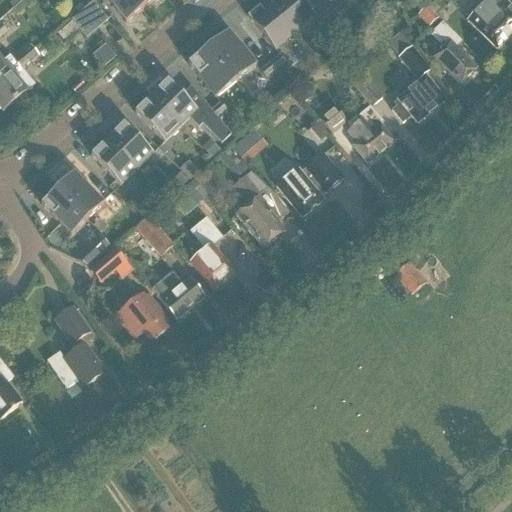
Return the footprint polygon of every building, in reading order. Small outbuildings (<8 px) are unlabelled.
[(143,11),(134,0),(105,0),(125,25),(143,11)] [(134,0),(143,11),(157,0),(134,0)] [(269,0),(267,2),(295,36),(315,20),(299,0),(269,0)] [(490,0),(467,24),(496,52),(511,36),(511,19),(505,12),(509,8),(500,0),(490,0)] [(275,52),(295,36),(267,2),(247,18),(275,52)] [(433,3),(426,9),(437,21),(441,26),(442,25),(448,19),(433,3)] [(107,22),(95,8),(92,5),(71,23),(86,40),(107,22)] [(428,29),(437,21),(426,9),(418,17),(428,29)] [(344,17),(338,10),(328,17),(334,25),(344,17)] [(334,25),(328,17),(319,25),(325,32),(334,25)] [(445,43),(447,45),(432,60),(460,88),(476,72),(455,50),(461,44),(442,25),(441,26),(433,34),(443,44),(445,43)] [(208,50),(235,84),(256,68),(228,33),(208,50)] [(409,48),(399,38),(391,46),(400,56),(409,48)] [(30,48),(22,55),(30,64),(38,58),(30,48)] [(215,101),(235,84),(208,50),(187,66),(215,101)] [(416,127),(444,104),(424,78),(430,73),(411,50),(398,60),(419,85),(413,89),(411,87),(402,94),(404,96),(393,106),(395,109),(391,113),(402,126),(410,119),(416,127)] [(106,51),(95,60),(105,72),(116,62),(106,51)] [(0,81),(17,67),(13,62),(6,54),(0,59),(0,81)] [(0,81),(0,113),(2,115),(24,96),(35,88),(21,72),(30,64),(22,55),(13,62),(17,67),(0,81)] [(285,64),(279,57),(269,65),(275,72),(285,64)] [(275,72),(269,65),(260,73),(265,80),(275,72)] [(196,113),(167,83),(151,99),(180,129),(188,121),(198,130),(202,127),(221,147),(230,137),(204,105),(196,113)] [(383,100),(369,84),(359,93),(373,109),(383,100)] [(164,145),(180,129),(151,99),(134,115),(164,145)] [(59,109),(53,103),(38,116),(43,122),(59,109)] [(225,113),(219,105),(210,113),(216,120),(225,113)] [(331,137),(346,125),(334,109),(318,121),(331,137)] [(367,167),(394,145),(380,127),(382,125),(369,109),(358,119),(361,123),(347,135),(356,146),(352,149),(367,167)] [(123,126),(107,142),(136,172),(152,156),(123,126)] [(136,172),(107,142),(91,158),(120,188),(136,172)] [(209,142),(201,150),(212,161),(220,153),(209,142)] [(240,142),(232,149),(239,157),(247,150),(240,142)] [(218,160),(232,175),(242,166),(228,151),(218,160)] [(309,184),(300,191),(291,180),(277,192),(286,202),(301,221),(323,203),(320,200),(343,182),(323,157),(301,175),(309,184)] [(196,171),(188,163),(180,171),(188,179),(196,171)] [(57,191),(87,222),(103,206),(73,175),(57,191)] [(268,191),(260,197),(245,179),(233,189),(245,205),(249,202),(251,205),(235,218),(262,252),(284,234),(277,225),(288,216),(268,191)] [(192,183),(182,191),(197,208),(207,199),(192,183)] [(169,185),(159,194),(167,202),(177,193),(169,185)] [(71,238),(87,222),(57,191),(40,207),(71,238)] [(142,198),(131,209),(144,221),(154,210),(142,198)] [(173,248),(149,220),(135,232),(159,260),(173,248)] [(213,293),(234,275),(212,248),(222,241),(206,221),(190,234),(205,253),(190,265),(213,293)] [(98,237),(74,260),(89,270),(110,250),(98,237)] [(114,251),(88,273),(99,287),(126,265),(123,261),(114,251)] [(411,298),(425,286),(408,265),(394,278),(411,298)] [(176,323),(203,301),(188,282),(182,288),(171,275),(151,292),(176,323)] [(167,331),(163,326),(167,322),(148,298),(143,301),(141,299),(115,320),(133,342),(143,334),(151,344),(167,331)] [(90,335),(72,311),(54,323),(75,354),(63,363),(59,356),(46,364),(66,392),(77,384),(82,391),(104,375),(85,347),(84,348),(80,342),(90,335)] [(0,422),(22,406),(6,385),(13,380),(0,364),(0,422)]
